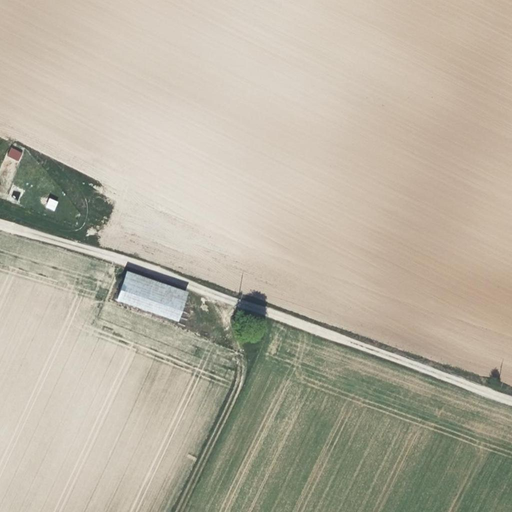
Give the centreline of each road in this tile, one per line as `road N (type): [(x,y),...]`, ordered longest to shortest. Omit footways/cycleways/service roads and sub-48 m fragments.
road 1 (track): [(0,221),(511,399)]
road 2 (track): [(214,294),(240,345),(240,381),(178,511)]
